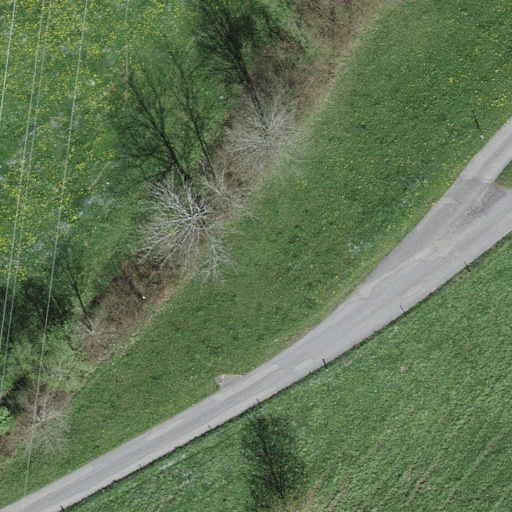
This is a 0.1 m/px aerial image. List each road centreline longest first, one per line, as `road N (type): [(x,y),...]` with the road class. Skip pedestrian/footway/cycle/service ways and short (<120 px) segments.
road 1 (unclassified): [(370,311),(27,511)]
road 2 (unclassified): [(511,138),(370,311)]
road 3 (unclassified): [(511,208),(370,311)]
